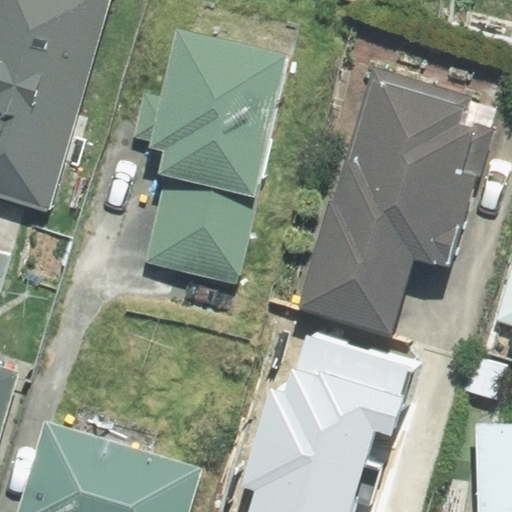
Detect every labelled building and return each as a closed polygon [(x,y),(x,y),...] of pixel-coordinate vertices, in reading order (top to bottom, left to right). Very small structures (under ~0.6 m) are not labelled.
[(0,0),(0,198),(52,214),(113,0),(0,0)] [(245,284),(293,53),(176,29),(152,147),(171,151),(147,264),(245,284)] [(423,247),(453,256),(498,104),(373,67),(304,304),(398,332),(423,247)] [(511,252),(495,321),(511,324),(511,252)] [(0,451),(20,378),(0,372),(0,451)] [(194,511),(209,466),(53,417),(23,511),(194,511)] [(511,511),(511,421),(482,422),(483,511),(511,511)] [(361,511),(365,443),(245,438),(241,511),(361,511)]
